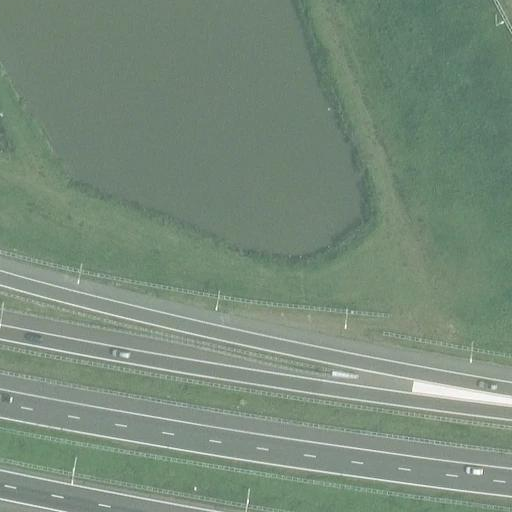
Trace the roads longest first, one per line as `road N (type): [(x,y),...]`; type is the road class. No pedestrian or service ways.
road 1 (motorway): [(511,384),(0,272)]
road 2 (motorway): [(511,478),(0,397)]
road 3 (motorway): [(511,411),(0,332)]
road 4 (motorway): [(0,486),(135,511)]
